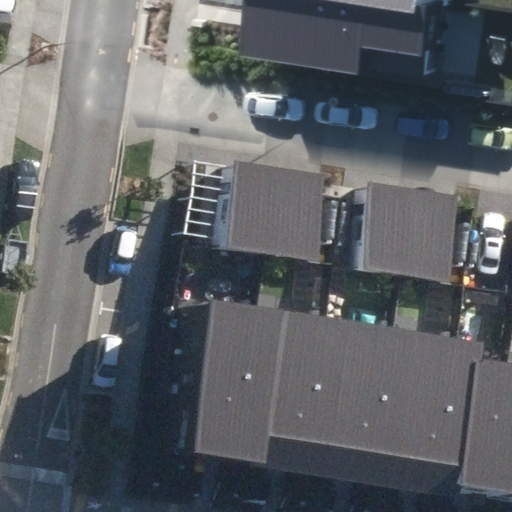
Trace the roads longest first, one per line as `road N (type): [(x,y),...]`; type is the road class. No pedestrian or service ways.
road 1 (residential): [(90,105),(511,170)]
road 2 (residential): [(90,105),(29,511)]
